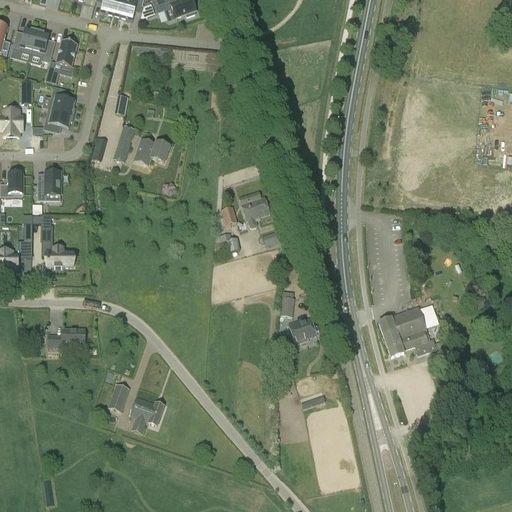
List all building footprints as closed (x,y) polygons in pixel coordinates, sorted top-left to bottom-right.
[(116,18),(121,0),(104,0),(101,14),(116,18)] [(121,0),(116,18),(132,22),(136,8),(142,9),(144,0),(121,0)] [(185,17),(186,20),(195,17),(194,14),(196,13),(190,0),(185,0),(176,3),(175,0),(164,0),(151,4),(155,16),(170,11),(174,21),(185,17)] [(144,11),(140,23),(154,18),(151,8),(144,11)] [(0,57),(6,60),(10,45),(4,44),(7,30),(0,28),(0,57)] [(12,52),(31,57),(38,32),(31,30),(31,32),(26,31),(24,38),(21,37),(21,39),(15,38),(12,52)] [(44,34),(38,32),(31,57),(42,60),(41,64),(49,66),(54,48),(49,47),(50,45),(47,44),(49,37),(44,36),(44,34)] [(50,65),(45,83),(56,86),(59,77),(60,77),(62,68),(71,71),(77,48),(61,44),(56,66),(50,65)] [(31,85),(21,85),(21,107),(31,107),(31,85)] [(53,92),(48,112),(73,118),(75,111),(73,111),(74,104),(62,101),(64,95),(53,92)] [(123,118),(126,100),(117,98),(114,116),(123,118)] [(73,118),(48,112),(43,133),(54,135),(56,128),(68,131),(70,125),(71,125),(73,118)] [(0,120),(0,135),(3,135),(3,140),(19,140),(19,135),(22,135),(22,120),(19,120),(19,114),(3,114),(3,120),(0,120)] [(113,162),(124,165),(134,132),(124,128),(113,162)] [(93,162),(100,163),(104,141),(97,140),(93,162)] [(141,143),(134,164),(148,169),(149,165),(151,161),(155,162),(163,165),(164,165),(164,163),(169,149),(156,144),(154,147),(148,145),(141,143)] [(37,185),(37,204),(46,204),(60,204),(60,197),(60,174),(45,174),(45,185),(37,185)] [(0,200),(22,200),(22,199),(24,199),(24,178),(22,178),(22,176),(8,176),(8,188),(0,187),(0,200)] [(255,195),(239,201),(247,224),(248,224),(250,230),(252,231),(255,230),(256,228),(255,224),(259,223),(258,220),(269,217),(263,200),(261,200),(257,202),(255,195)] [(34,207),(34,215),(43,215),(43,207),(34,207)] [(233,210),(220,213),(225,229),(237,225),(233,210)] [(51,219),(32,219),(32,227),(42,227),(42,233),(50,233),(51,219)] [(275,235),(262,240),(265,248),(278,244),(275,235)] [(238,253),(236,241),(221,244),(219,245),(223,256),(238,253)] [(0,273),(12,274),(12,271),(17,271),(17,261),(32,261),(32,244),(17,244),(17,257),(12,257),(12,254),(0,253),(0,273)] [(62,271),(62,270),(68,270),(68,255),(63,255),(63,251),(51,251),(51,244),(41,244),(41,260),(47,260),(47,270),(54,270),(54,271),(62,271)] [(282,300),(280,318),(292,319),(294,302),(282,300)] [(416,311),(391,320),(391,321),(378,325),(391,360),(404,356),(403,354),(414,350),(416,356),(416,359),(417,359),(436,353),(433,343),(431,343),(418,310),(416,311)] [(301,324),(300,323),(291,326),(288,327),(295,347),(307,343),(306,341),(316,338),(316,337),(310,321),(301,324)] [(48,350),(62,350),(62,348),(84,348),(84,333),(62,333),(62,339),(48,339),(48,344),(48,350)] [(439,346),(443,357),(447,355),(443,344),(439,346)] [(128,392),(116,388),(108,411),(120,415),(128,392)] [(322,399),(300,407),(302,413),(324,405),(322,399)] [(156,429),(163,409),(155,406),(155,407),(136,401),(130,418),(137,421),(136,426),(142,429),(144,423),(149,425),(148,426),(156,429)]
